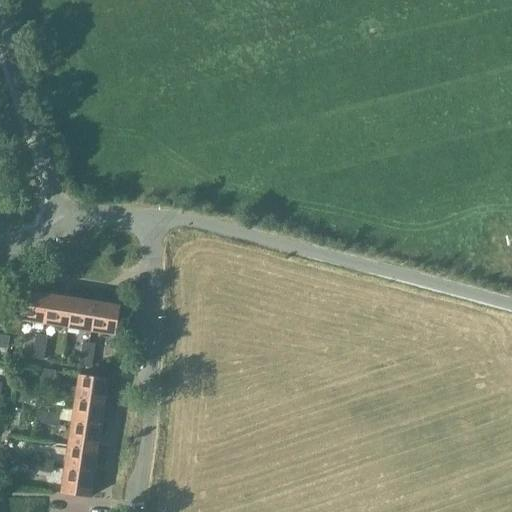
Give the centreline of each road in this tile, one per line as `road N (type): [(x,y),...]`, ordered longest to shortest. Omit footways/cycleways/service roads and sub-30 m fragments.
road 1 (residential): [(155,216),(511,305)]
road 2 (residential): [(136,511),(152,390),(155,216)]
road 3 (unclassified): [(64,225),(0,31)]
